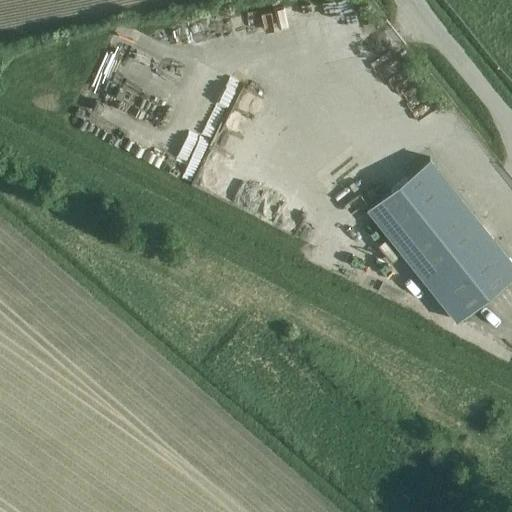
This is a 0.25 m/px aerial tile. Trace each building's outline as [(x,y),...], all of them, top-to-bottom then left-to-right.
[(267,21),(278,18),(274,0),(273,0),(263,2),(267,21)] [(244,17),(226,18),(226,29),(244,28),(244,17)] [(238,77),(230,95),(246,103),(255,85),(238,77)] [(155,152),(163,136),(155,132),(147,148),(155,152)] [(511,261),(428,157),(366,206),(455,319),(511,273),(511,261)]
